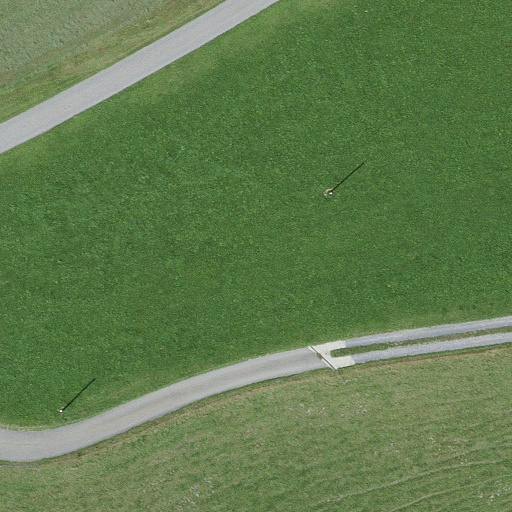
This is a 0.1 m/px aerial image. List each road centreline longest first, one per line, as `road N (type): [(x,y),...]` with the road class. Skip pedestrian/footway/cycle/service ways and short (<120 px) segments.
road 1 (track): [(0,452),(57,452),(163,405),(272,370),(511,334)]
road 2 (unclassified): [(0,144),(258,0)]
